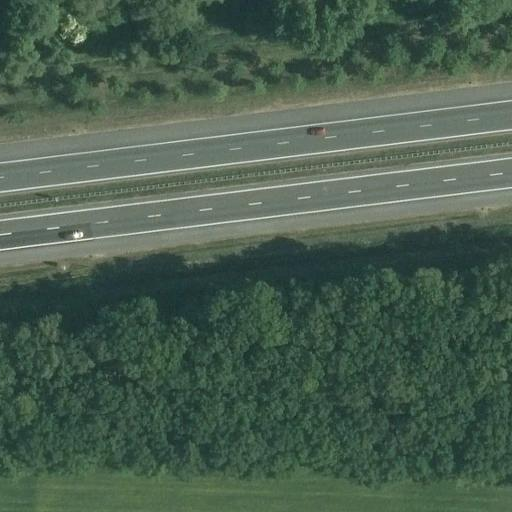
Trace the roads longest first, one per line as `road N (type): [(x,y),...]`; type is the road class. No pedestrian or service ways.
road 1 (motorway): [(0,235),(511,172)]
road 2 (motorway): [(511,116),(0,178)]
